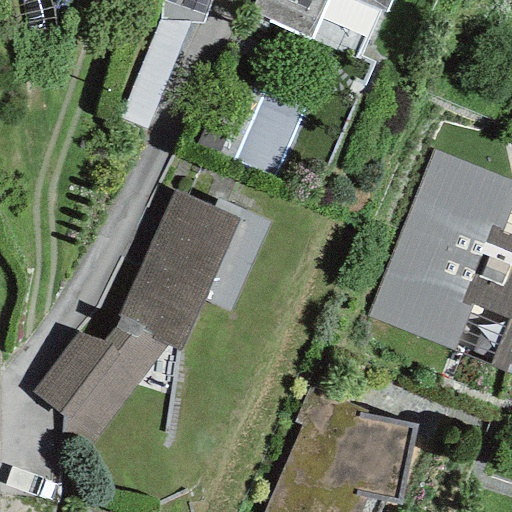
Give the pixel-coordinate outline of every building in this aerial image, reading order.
[(210,0),(160,0),(159,21),(201,24),(210,0)] [(254,0),(248,13),(310,40),(327,0),(359,0),(386,13),(391,0),(254,0)] [(294,157),(301,85),(260,81),(253,152),(294,157)] [(218,156),(228,133),(206,124),(196,147),(218,156)] [(511,375),(511,182),(432,150),(365,317),(511,375)] [(239,221),(174,192),(115,316),(119,318),(114,329),(103,342),(78,332),(29,391),(61,417),(60,433),(75,431),(93,444),(166,346),(180,352),(239,221)] [(366,411),(309,388),(293,420),(303,425),(262,511),(361,511),(367,499),(401,504),(414,427),(365,417),(366,411)]
